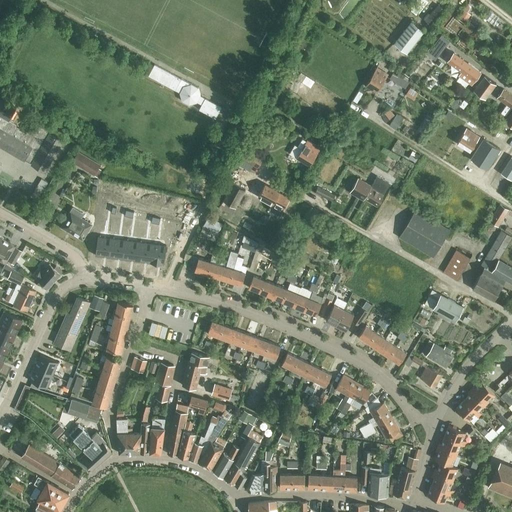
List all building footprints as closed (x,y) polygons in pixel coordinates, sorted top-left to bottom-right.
[(446,0),(430,0),(422,11),(434,19),(447,0),(446,0)] [(468,3),(461,12),(469,18),(476,9),(468,3)] [(411,20),(393,42),(407,53),(424,30),(411,20)] [(436,42),(427,54),(435,59),(443,48),(436,42)] [(453,52),(447,60),(461,71),(458,75),(471,84),(481,72),(480,71),(453,52)] [(191,84),(183,86),(179,84),(181,79),(154,64),(148,75),(180,92),(182,100),(189,104),(197,101),(201,104),(199,108),(215,117),(221,107),(201,95),(198,87),(191,84)] [(315,81),(318,74),(304,66),(300,73),(315,81)] [(366,85),(376,91),(387,74),(377,67),(366,85)] [(403,78),(404,75),(399,72),(397,74),(393,72),(389,77),(405,88),(409,82),(403,78)] [(278,86),(289,91),(292,83),(287,81),(289,77),(283,74),(278,86)] [(484,74),(474,89),(485,97),(496,83),(484,74)] [(511,94),(503,88),(497,96),(506,104),(500,112),(505,115),(510,107),(511,105),(511,94)] [(0,127),(10,133),(16,123),(9,119),(16,107),(0,97),(0,127)] [(459,105),(463,108),(468,102),(464,99),(459,105)] [(395,129),(401,118),(395,115),(389,125),(395,129)] [(0,127),(0,144),(24,158),(25,157),(32,161),(32,162),(44,170),(62,138),(51,131),(33,120),(27,130),(25,129),(25,130),(16,125),(17,123),(16,123),(10,133),(0,127)] [(457,142),(470,150),(479,136),(466,127),(457,142)] [(395,143),(401,147),(406,140),(400,137),(395,143)] [(470,158),(487,168),(500,148),(483,137),(470,158)] [(296,157),(308,165),(319,148),(302,138),(297,146),(301,148),(296,157)] [(246,146),(240,157),(257,167),(264,156),(246,146)] [(72,161),(94,174),(100,163),(78,150),(72,161)] [(511,155),(511,156),(501,172),(502,173),(511,179),(511,176),(511,155)] [(219,207),(231,214),(245,189),(242,187),(246,180),(234,173),(230,180),(232,182),(219,207)] [(363,197),(377,205),(390,183),(377,175),(371,184),(358,177),(349,191),(362,199),(363,197)] [(31,194),(38,198),(48,181),(41,177),(31,194)] [(258,195),(282,209),(289,196),(265,183),(258,195)] [(314,192),(330,200),(333,194),(317,186),(314,192)] [(126,191),(124,212),(131,213),(133,192),(126,191)] [(489,220),(497,225),(508,209),(500,203),(489,220)] [(80,216),(82,212),(73,207),(70,211),(61,226),(82,238),(91,223),(80,216)] [(398,236),(433,256),(449,229),(415,209),(398,236)] [(200,232),(215,240),(218,233),(217,232),(222,223),(207,216),(200,232)] [(511,266),(498,258),(511,236),(501,230),(480,264),(484,266),(472,288),(493,299),(505,278),(511,282),(511,266)] [(97,235),(95,254),(109,256),(112,237),(97,235)] [(0,236),(0,259),(5,262),(15,245),(0,236)] [(112,237),(109,256),(122,258),(125,239),(112,237)] [(125,239),(122,258),(136,260),(138,241),(125,239)] [(138,241),(136,260),(149,262),(152,243),(138,241)] [(152,243),(149,262),(163,264),(166,245),(152,243)] [(209,252),(217,254),(219,248),(211,245),(209,252)] [(264,257),(275,259),(277,249),(266,246),(264,257)] [(8,261),(14,264),(22,250),(16,247),(8,261)] [(443,271),(456,280),(470,257),(456,249),(443,271)] [(229,280),(237,254),(238,252),(231,250),(226,266),(221,264),(218,277),(229,280)] [(237,256),(229,280),(241,284),(247,266),(241,264),(243,258),(237,256)] [(206,273),(210,261),(198,257),(195,270),(206,273)] [(218,277),(221,264),(223,260),(211,257),(210,261),(206,273),(218,277)] [(56,265),(54,267),(49,263),(42,270),(41,269),(35,274),(39,278),(38,278),(47,286),(62,270),(56,265)] [(8,277),(20,283),(24,276),(11,270),(8,277)] [(260,291),(265,279),(253,274),(248,286),(260,291)] [(271,296),(276,284),(265,279),(260,291),(271,296)] [(430,281),(426,298),(434,300),(438,284),(430,281)] [(14,303),(27,309),(35,289),(22,284),(14,303)] [(282,300),(287,288),(276,284),(271,296),(282,300)] [(293,305),(298,293),(287,288),(282,300),(293,305)] [(309,297),(304,309),(305,310),(316,314),(321,302),(323,296),(316,293),(316,292),(312,290),(309,297)] [(321,310),(326,313),(334,295),(328,292),(321,310)] [(304,309),(309,297),(298,293),(293,305),(304,309)] [(432,307),(455,320),(462,306),(440,293),(432,307)] [(95,295),(92,303),(100,305),(102,298),(95,295)] [(62,326),(55,343),(68,348),(75,332),(82,317),(89,301),(78,296),(71,312),(70,316),(67,315),(62,326)] [(335,300),(326,319),(336,324),(344,308),(347,301),(337,296),(335,300)] [(423,301),(421,307),(429,310),(431,304),(423,301)] [(119,303),(115,321),(128,324),(133,306),(119,303)] [(352,320),(358,324),(367,311),(361,307),(352,320)] [(344,308),(336,324),(345,329),(353,313),(344,308)] [(0,325),(16,332),(22,319),(4,310),(0,319),(0,325)] [(219,336),(224,324),(212,319),(207,332),(219,336)] [(115,321),(110,340),(124,343),(128,324),(115,321)] [(230,340),(235,328),(224,324),(219,336),(230,340)] [(368,342),(376,331),(365,324),(358,335),(368,342)] [(0,341),(10,346),(16,332),(0,325),(0,341)] [(404,332),(400,338),(404,341),(411,329),(408,327),(404,332)] [(242,345),(246,332),(235,328),(230,340),(242,345)] [(378,349),(386,338),(376,331),(368,342),(378,349)] [(253,349),(257,337),(246,332),(242,345),(253,349)] [(411,341),(415,344),(420,336),(415,334),(411,341)] [(264,353),(269,341),(257,337),(253,349),(264,353)] [(388,355),(396,345),(386,338),(378,349),(388,355)] [(445,346),(443,348),(429,339),(421,351),(446,366),(453,354),(450,352),(451,350),(445,346)] [(213,352),(216,344),(206,340),(203,348),(213,352)] [(0,356),(4,359),(10,346),(0,341),(0,356)] [(269,341),(264,353),(276,357),(280,345),(269,341)] [(396,345),(388,355),(399,363),(406,352),(396,345)] [(103,347),(99,360),(118,366),(122,352),(103,347)] [(199,372),(205,373),(208,356),(191,352),(189,360),(188,360),(182,384),(195,388),(199,372)] [(293,369),(299,357),(287,352),(282,363),(293,369)] [(40,354),(35,367),(52,374),(58,361),(40,354)] [(415,355),(413,360),(421,364),(426,366),(420,377),(434,386),(442,373),(427,364),(428,363),(415,355)] [(134,356),(131,367),(134,368),(142,371),(146,359),(138,357),(134,356)] [(303,374),(309,363),(299,357),(293,369),(303,374)] [(491,366),(499,366),(498,358),(490,359),(491,366)] [(99,360),(96,374),(114,379),(118,366),(99,360)] [(151,361),(148,371),(155,372),(158,363),(151,361)] [(155,380),(158,381),(171,385),(174,370),(174,365),(162,361),(155,380)] [(314,380),(320,368),(309,363),(303,374),(314,380)] [(35,367),(29,380),(47,387),(52,374),(35,367)] [(320,368),(314,380),(325,385),(331,373),(320,368)] [(248,391),(257,395),(265,377),(256,373),(248,391)] [(96,374),(92,387),(110,392),(114,379),(96,374)] [(286,382),(289,376),(285,374),(279,387),(282,389),(286,382)] [(338,415),(357,382),(343,374),(338,384),(334,382),(329,390),(333,392),(336,388),(345,393),(338,403),(343,406),(338,415)] [(167,399),(171,385),(158,381),(157,386),(159,386),(157,397),(167,399)] [(473,390),(486,402),(494,394),(481,381),(473,390)] [(343,406),(338,415),(342,417),(344,415),(348,409),(351,403),(354,398),(363,403),(363,402),(367,406),(377,397),(376,396),(372,391),(370,389),(357,382),(343,406)] [(497,383),(492,388),(497,392),(501,388),(497,383)] [(25,384),(14,409),(18,411),(29,386),(25,384)] [(511,401),(511,389),(508,385),(502,389),(511,401)] [(211,395),(237,402),(239,396),(229,393),(230,390),(214,386),(211,395)] [(92,387),(88,400),(106,406),(110,392),(92,387)] [(473,390),(464,398),(477,411),(478,410),(486,402),(473,390)] [(315,406),(321,409),(328,394),(322,391),(315,406)] [(189,405),(189,406),(200,409),(199,413),(203,414),(207,400),(192,396),(189,405)] [(67,397),(63,410),(67,411),(68,408),(73,410),(72,413),(92,419),(97,420),(98,416),(101,408),(89,404),(71,399),(67,397)] [(370,422),(360,428),(362,432),(373,426),(372,426),(377,423),(378,423),(392,415),(383,401),(381,403),(377,397),(367,406),(365,408),(368,412),(370,410),(373,416),(368,419),(370,422)] [(464,399),(456,407),(469,420),(475,413),(479,417),(481,414),(482,414),(478,410),(477,411),(464,398),(464,399)] [(194,440),(188,457),(198,460),(201,453),(204,454),(211,441),(208,439),(224,408),(223,407),(224,404),(215,400),(213,407),(221,410),(219,414),(218,413),(217,416),(213,415),(211,421),(205,437),(202,435),(199,442),(194,440)] [(184,429),(186,420),(189,406),(189,405),(177,402),(168,453),(178,454),(184,429)] [(141,432),(140,452),(148,451),(150,423),(147,423),(148,414),(150,406),(146,405),(143,413),(143,418),(142,418),(141,432)] [(211,441),(204,454),(199,461),(211,468),(223,447),(227,440),(218,435),(223,427),(232,413),(224,408),(208,439),(211,441)] [(271,418),(280,422),(284,413),(276,409),(271,418)] [(244,410),(240,418),(247,422),(248,419),(253,422),(256,416),(244,410)] [(499,415),(508,424),(510,422),(501,413),(499,415)] [(392,415),(378,423),(386,437),(388,435),(391,440),(402,434),(392,415)] [(498,433),(508,424),(499,415),(496,418),(502,423),(496,430),(498,433)] [(140,452),(141,432),(133,432),(132,427),(128,427),(128,418),(117,418),(118,452),(140,452)] [(150,451),(161,452),(165,418),(153,418),(152,427),(150,451)] [(184,429),(178,454),(188,457),(194,440),(197,432),(191,431),(192,428),(193,422),(190,421),(186,420),(184,429)] [(245,438),(250,429),(253,425),(249,422),(241,436),(245,438)] [(461,442),(462,439),(465,431),(448,425),(444,435),(461,442)] [(471,425),(467,430),(471,434),(475,430),(471,425)] [(279,437),(290,440),(291,435),(292,429),(292,428),(283,426),(279,437)] [(373,426),(362,432),(365,437),(375,431),(373,426)] [(484,435),(489,439),(496,431),(492,427),(484,435)] [(83,428),(73,438),(78,442),(78,443),(84,448),(87,451),(84,454),(78,460),(79,461),(88,470),(92,468),(92,467),(112,450),(105,443),(106,442),(96,431),(91,436),(88,432),(87,433),(83,428)] [(245,438),(240,447),(224,476),(240,487),(246,476),(241,473),(243,468),(245,469),(262,436),(250,429),(245,438)] [(467,441),(462,439),(461,442),(444,435),(440,447),(456,453),(460,444),(465,446),(467,441)] [(21,455),(72,488),(81,475),(29,442),(21,455)] [(224,476),(240,447),(233,443),(227,454),(223,452),(212,469),(224,476)] [(440,447),(435,459),(440,461),(441,461),(452,465),(456,453),(440,447)] [(265,462),(269,462),(269,460),(272,453),(266,453),(265,459),(262,459),(261,473),(253,473),(246,487),(248,490),(264,490),(265,475),(265,462)] [(0,459),(0,468),(3,470),(10,460),(3,456),(0,459)] [(511,465),(499,460),(488,486),(511,495),(511,465)] [(392,478),(389,492),(408,497),(416,464),(416,463),(407,461),(406,467),(400,466),(397,479),(392,478)] [(440,461),(436,472),(453,479),(457,467),(452,465),(441,461),(440,461)] [(265,475),(264,490),(276,490),(276,473),(277,473),(277,465),(269,465),(269,462),(265,462),(265,475)] [(368,482),(369,467),(361,466),(360,482),(368,482)] [(467,475),(470,469),(464,466),(461,473),(467,475)] [(369,467),(368,482),(368,492),(387,493),(389,472),(381,472),(381,467),(369,467)] [(302,473),(301,487),(315,488),(316,468),(302,468),(302,473)] [(316,468),(315,488),(329,488),(330,469),(316,468)] [(330,469),(329,488),(343,489),(343,469),(330,469)] [(343,469),(343,489),(357,489),(357,470),(343,469)] [(283,472),(282,486),(301,487),(302,473),(283,472)] [(431,484),(448,491),(447,493),(452,495),(453,491),(454,491),(449,489),(453,479),(436,472),(432,483),(431,484)] [(38,498),(40,499),(59,509),(69,492),(38,475),(34,482),(44,488),(38,498)] [(9,486),(21,492),(24,486),(13,479),(9,486)] [(431,484),(427,495),(444,501),(447,493),(448,491),(431,484)] [(57,511),(59,509),(40,499),(36,507),(42,510),(40,511),(57,511)] [(249,511),(270,511),(270,508),(277,508),(277,500),(269,500),(248,502),(249,511)] [(362,511),(363,511),(368,511),(369,504),(362,503),(350,503),(349,511),(362,511)]
